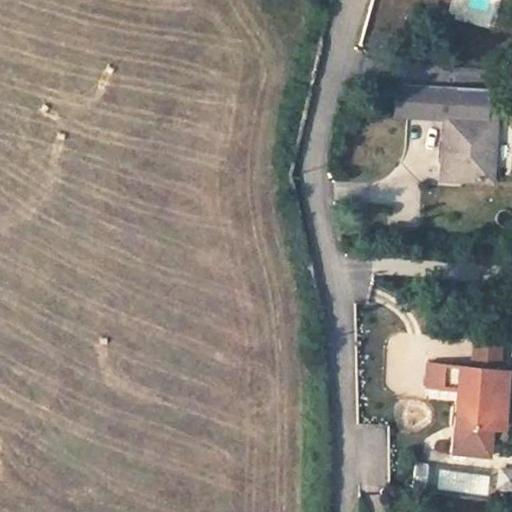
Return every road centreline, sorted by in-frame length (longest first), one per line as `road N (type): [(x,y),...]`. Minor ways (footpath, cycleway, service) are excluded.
road 1 (residential): [(352,0),(328,81),(318,179),(348,331),(347,511)]
road 2 (unknown): [(328,81),(511,89)]
road 3 (unknown): [(318,179),(381,190),(398,183),(414,157),(413,133)]
